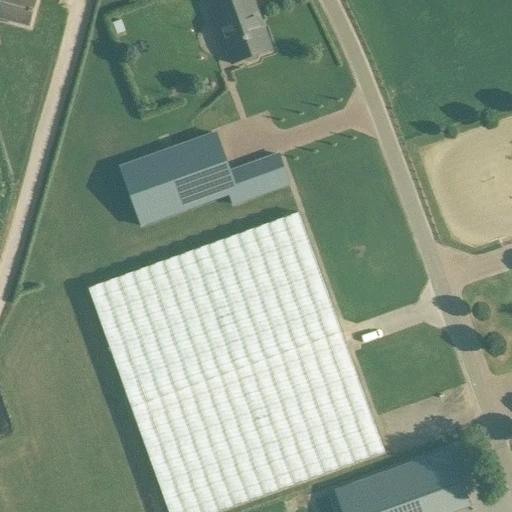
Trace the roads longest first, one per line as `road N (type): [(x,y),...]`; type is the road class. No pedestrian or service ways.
road 1 (unclassified): [(511,478),(327,0)]
road 2 (track): [(0,289),(84,0)]
